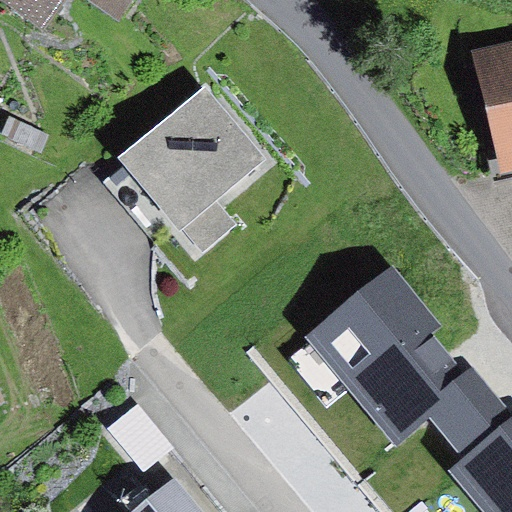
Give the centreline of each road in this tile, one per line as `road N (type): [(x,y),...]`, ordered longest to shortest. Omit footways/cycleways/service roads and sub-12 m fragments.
road 1 (residential): [(511,286),(301,19),(276,0)]
road 2 (residential): [(285,511),(150,344)]
